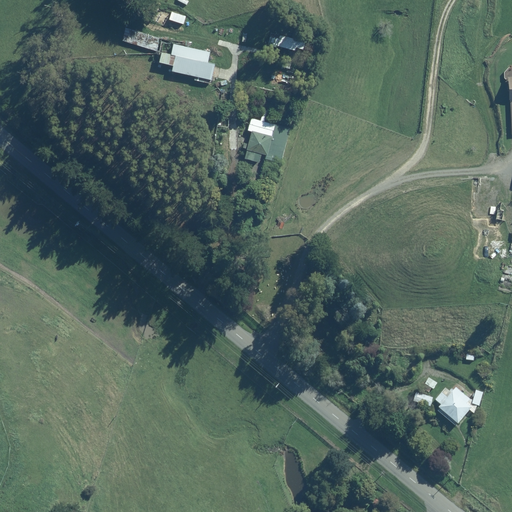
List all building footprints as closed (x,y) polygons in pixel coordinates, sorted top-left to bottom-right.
[(186,17),(171,12),(169,20),(184,25),(186,17)] [(160,38),(125,28),(121,42),(156,52),(160,38)] [(306,41),(280,37),(277,49),(304,54),(306,41)] [(204,51),(173,44),(170,55),(161,53),(159,63),(170,65),(169,72),(195,78),(195,81),(204,83),(205,80),(212,82),(216,64),(208,62),(211,50),(205,49),(204,51)] [(281,59),(279,67),(292,70),(293,62),(281,59)] [(291,128),(250,117),(247,130),(251,131),(244,159),(260,163),(262,155),(265,156),(265,158),(282,163),(291,128)] [(438,383),(428,377),(423,387),(433,392),(438,383)] [(442,406),(437,412),(457,427),(472,407),(466,403),(469,400),(455,389),(451,394),(444,389),(435,401),(442,406)] [(479,408),(483,393),(474,390),(469,405),(479,408)] [(433,397),(413,395),(412,404),(432,406),(433,397)]
